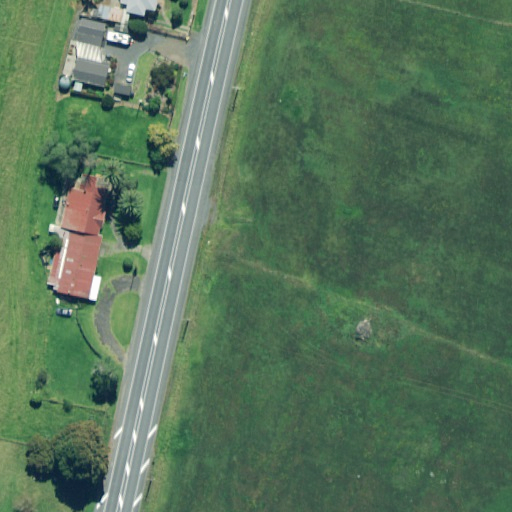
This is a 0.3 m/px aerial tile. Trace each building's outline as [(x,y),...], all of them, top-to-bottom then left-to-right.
[(119,0),(119,3),(129,5),(128,12),(145,16),(146,9),(156,11),(158,0),(119,0)] [(105,25),(81,20),(76,43),(100,48),(105,25)] [(104,87),(111,57),(91,53),(90,58),(79,55),(73,80),(104,87)] [(131,87),(116,85),(115,93),(129,95),(131,87)] [(112,180),(73,171),(62,225),(59,236),(49,285),(55,286),(54,291),(97,300),(102,278),(92,275),(112,180)]
